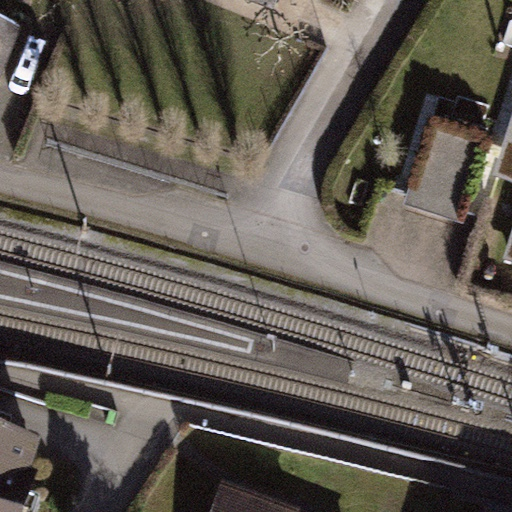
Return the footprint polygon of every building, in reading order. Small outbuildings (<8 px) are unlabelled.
[(224,0),(268,16),(273,0),(224,0)] [(0,78),(13,48),(0,42),(0,78)] [(411,206),(462,218),(474,166),(423,155),(411,206)] [(511,241),(502,276),(511,279),(511,241)] [(0,511),(16,511),(35,454),(0,443),(0,511)]
